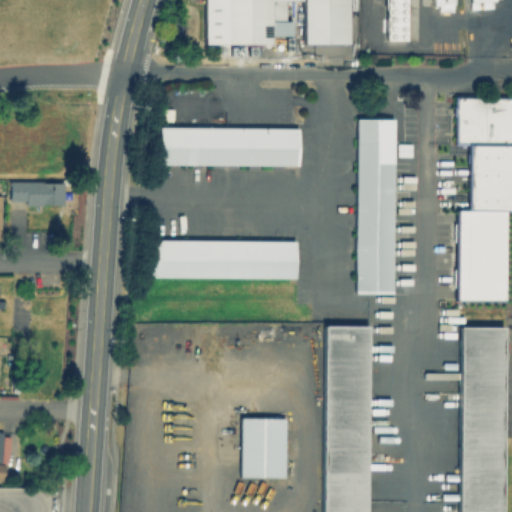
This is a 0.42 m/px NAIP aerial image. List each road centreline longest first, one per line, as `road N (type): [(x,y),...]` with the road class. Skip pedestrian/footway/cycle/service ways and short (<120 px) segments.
road 1 (secondary): [(83,511),(107,175),(141,0)]
road 2 (residential): [(101,266),(0,265),(91,410)]
